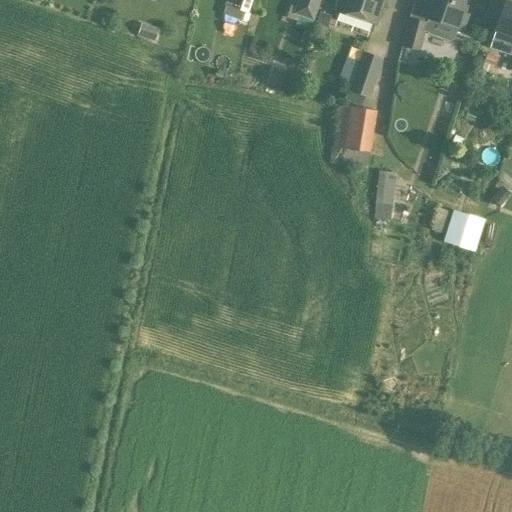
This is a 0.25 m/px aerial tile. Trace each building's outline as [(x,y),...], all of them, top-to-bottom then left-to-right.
[(232,0),(230,7),(247,13),(251,0),(232,0)] [(296,0),(295,6),(289,5),(285,17),(296,21),(295,24),(309,29),(318,0),(296,0)] [(337,0),(334,10),(375,24),(383,0),(337,0)] [(452,38),(456,27),(458,28),(465,6),(461,5),(463,0),(426,0),(426,1),(421,19),(408,16),(400,46),(419,51),(425,31),(427,32),(427,34),(448,41),(452,38)] [(489,48),(511,55),(511,4),(504,2),(504,1),(502,0),(488,0),(484,17),(497,21),(489,48)] [(346,57),(342,74),(354,77),(351,90),(374,96),(384,56),(362,50),(360,60),(346,57)] [(338,105),(328,162),(328,163),(330,164),(331,165),(364,170),(374,111),(338,105)] [(373,218),(389,220),(394,173),(377,171),(373,218)] [(442,240),(473,250),(483,219),(452,209),(442,240)]
